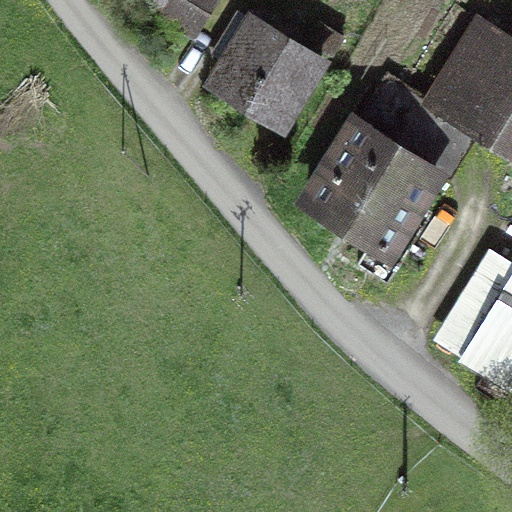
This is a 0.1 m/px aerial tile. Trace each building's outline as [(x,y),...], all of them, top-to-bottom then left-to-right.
[(221,0),(130,0),(198,40),(221,0)] [(331,62),(249,12),(204,86),(286,136),(331,62)] [(511,34),(478,14),(427,97),(421,107),(473,139),(511,162),(511,34)] [(392,267),(473,139),(421,107),(427,97),(382,69),(295,206),(392,267)] [(511,275),(459,361),(511,393),(511,275)]
